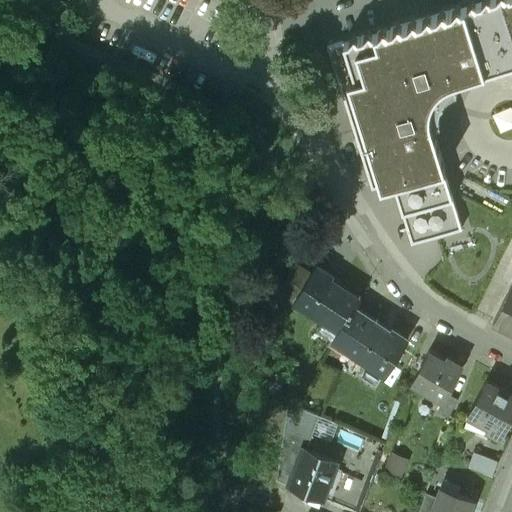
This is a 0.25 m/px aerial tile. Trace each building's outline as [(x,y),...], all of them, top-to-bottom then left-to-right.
[(511,0),(482,0),(482,1),(476,2),(473,0),(471,0),(466,5),(461,7),(458,3),(453,10),(447,11),(443,8),(438,14),(432,16),(428,13),(424,18),(417,21),(413,17),(409,23),(402,25),(398,22),(394,28),(387,30),(383,27),(379,33),(372,34),(369,31),(364,37),(358,39),(354,36),(349,42),(327,49),(372,191),(445,168),(432,123),(431,107),(434,97),(441,88),(455,80),(511,61),(511,0)] [(452,198),(444,169),(443,169),(393,185),(402,213),(452,198)] [(412,243),(461,228),(452,198),(402,213),(412,243)] [(226,212),(219,223),(227,228),(234,217),(226,212)] [(328,255),(309,231),(292,245),(311,267),(328,255)] [(334,281),(316,271),(310,281),(294,271),(279,297),(278,298),(319,323),(314,330),(319,333),(315,340),(329,349),(354,310),(359,301),(344,293),(345,291),(334,281)] [(511,283),(496,320),(511,328),(511,283)] [(387,327),(378,323),(354,310),(329,349),(328,352),(342,363),(347,356),(346,355),(347,354),(374,370),(372,375),(383,382),(408,340),(387,327)] [(445,361),(429,353),(425,361),(421,359),(414,371),(418,372),(409,388),(422,395),(424,391),(429,394),(425,403),(438,411),(463,366),(447,357),(445,361)] [(511,418),(511,393),(486,380),(467,415),(468,415),(464,427),(485,434),(498,444),(511,418)] [(318,422),(289,411),(287,419),(276,488),(287,492),(301,454),(306,456),(319,422),(318,422)] [(306,456),(301,454),(287,492),(322,505),(327,494),(334,496),(341,476),(335,473),(337,467),(306,456)] [(495,462),(475,455),(471,467),(491,474),(495,462)] [(468,511),(474,499),(442,487),(438,498),(432,511),(468,511)] [(427,494),(420,511),(432,511),(438,498),(427,494)]
